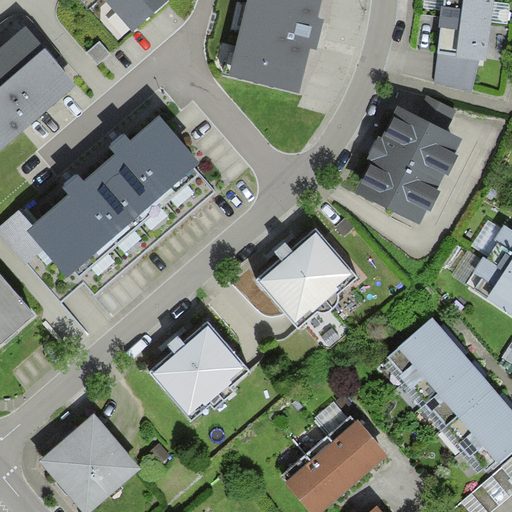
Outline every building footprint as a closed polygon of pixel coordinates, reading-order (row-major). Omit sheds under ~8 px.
[(160,0),(96,0),(124,32),(160,0)] [(315,0),(235,0),(217,73),(293,91),(304,46),(312,48),(320,19),(311,17),(315,0)] [(442,0),(440,19),(487,26),(490,0),(442,0)] [(440,19),(434,57),(482,64),(487,26),(440,19)] [(0,40),(0,142),(67,83),(17,26),(0,40)] [(394,112),(353,195),(415,226),(458,140),(446,134),(456,114),(425,99),(413,122),(394,112)] [(56,267),(59,270),(179,165),(177,162),(181,158),(163,138),(159,142),(144,124),(120,145),(116,140),(104,150),(108,155),(73,186),(68,180),(56,191),(61,196),(23,229),(38,247),(34,251),(51,271),(56,267)] [(256,280),(299,330),(318,314),(315,311),(334,294),(337,297),(359,277),(316,228),(296,245),(292,240),(274,255),(279,260),(256,280)] [(511,230),(509,228),(488,259),(511,274),(511,230)] [(482,274),(474,287),(511,312),(511,274),(488,259),(479,272),(482,274)] [(0,296),(0,331),(17,318),(0,296)] [(151,371),(192,419),(212,402),(207,397),(226,381),(230,386),(252,368),(212,320),(188,340),(182,334),(167,347),(172,354),(151,371)] [(429,323),(387,360),(406,382),(455,340),(450,334),(443,340),(429,323)] [(455,340),(406,382),(425,404),(468,368),(453,351),(460,346),(455,340)] [(468,368),(425,404),(446,428),(488,391),(475,375),(481,369),(475,362),(468,368)] [(488,391),(446,428),(464,449),(507,412),(488,391)] [(511,408),(507,412),(464,449),(485,473),(511,449),(511,408)] [(362,471),(385,450),(351,412),(327,433),(362,471)] [(45,459),(86,507),(134,465),(93,418),(45,459)] [(338,492),(362,471),(327,433),(304,454),(338,492)] [(313,511),(315,511),(338,492),(304,454),(280,475),(313,511)] [(511,477),(511,456),(511,457),(502,465),(511,477)] [(510,495),(511,493),(511,477),(502,465),(491,474),(510,495)] [(499,504),(510,495),(491,474),(481,483),(499,504)] [(488,511),(490,511),(499,504),(481,483),(471,492),(488,511)] [(470,511),(488,511),(471,492),(461,500),(470,511)] [(452,511),(470,511),(461,500),(450,509),(452,511)]
